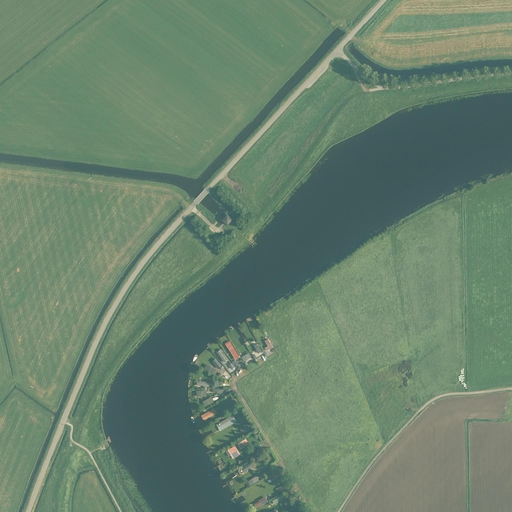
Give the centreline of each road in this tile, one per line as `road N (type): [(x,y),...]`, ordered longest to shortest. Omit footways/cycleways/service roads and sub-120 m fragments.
road 1 (unclassified): [(28,511),(71,395),(134,272),(337,48)]
road 2 (unclassified): [(337,511),(428,400),(511,386)]
road 3 (track): [(310,511),(232,380),(267,359)]
road 4 (unclassified): [(337,48),(386,86),(511,72)]
